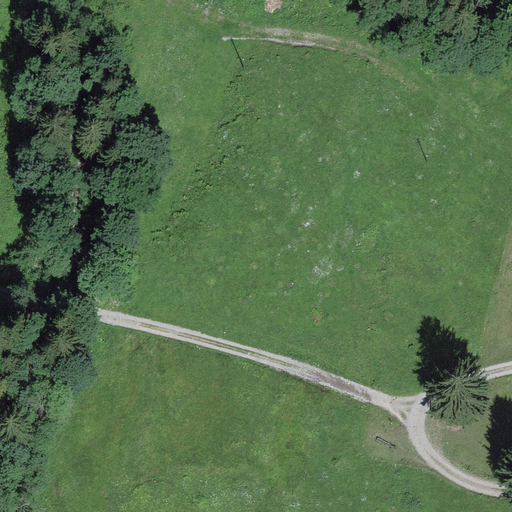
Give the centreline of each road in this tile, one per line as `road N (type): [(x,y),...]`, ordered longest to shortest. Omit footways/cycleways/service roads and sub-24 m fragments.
road 1 (track): [(0,292),(292,365),(414,419)]
road 2 (track): [(511,495),(480,487),(425,455),(414,419)]
